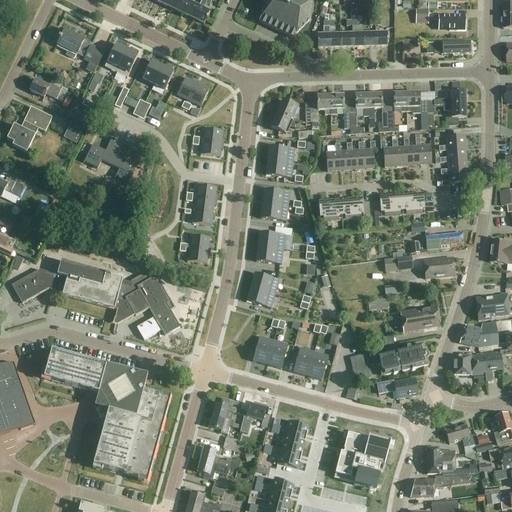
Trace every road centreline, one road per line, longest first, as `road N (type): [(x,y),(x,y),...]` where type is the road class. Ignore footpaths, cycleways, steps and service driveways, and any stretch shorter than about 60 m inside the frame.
road 1 (residential): [(418,427),(204,371)]
road 2 (residential): [(204,371),(50,330),(0,343)]
road 3 (unclassified): [(430,398),(485,200)]
road 4 (residential): [(204,371),(239,182)]
road 5 (unclassified): [(312,77),(489,70)]
road 6 (residential): [(485,200),(446,200),(413,184),(313,190)]
road 7 (residential): [(0,465),(163,511)]
road 8 (residential): [(239,182),(190,177),(152,134),(96,107)]
road 9 (residential): [(164,511),(204,371)]
road 10 (unclassified): [(206,61),(77,0)]
road 11 (unclassified): [(485,200),(489,70)]
